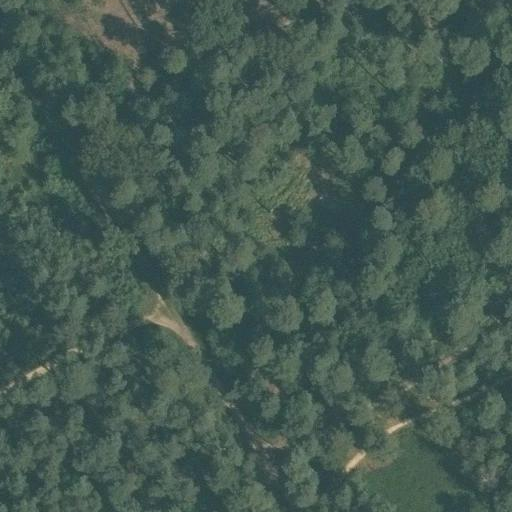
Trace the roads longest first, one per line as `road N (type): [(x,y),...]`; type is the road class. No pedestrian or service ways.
road 1 (track): [(326,0),(59,152),(156,313)]
road 2 (track): [(257,462),(511,320)]
road 3 (track): [(156,313),(287,511)]
road 4 (track): [(0,399),(156,313)]
